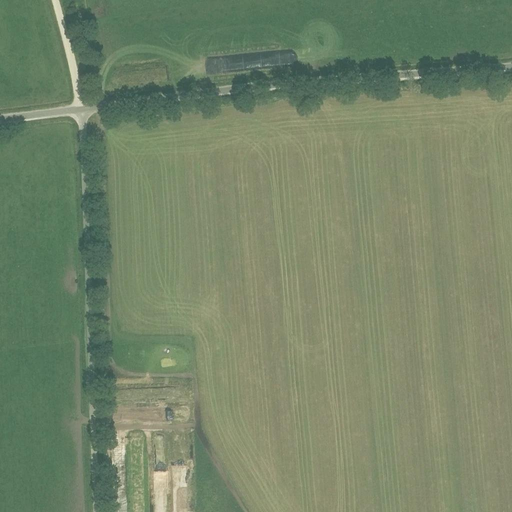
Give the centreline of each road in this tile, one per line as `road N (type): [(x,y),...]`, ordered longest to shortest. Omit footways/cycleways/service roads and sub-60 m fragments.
road 1 (unclassified): [(82,109),(511,64)]
road 2 (unclassified): [(96,511),(82,109)]
